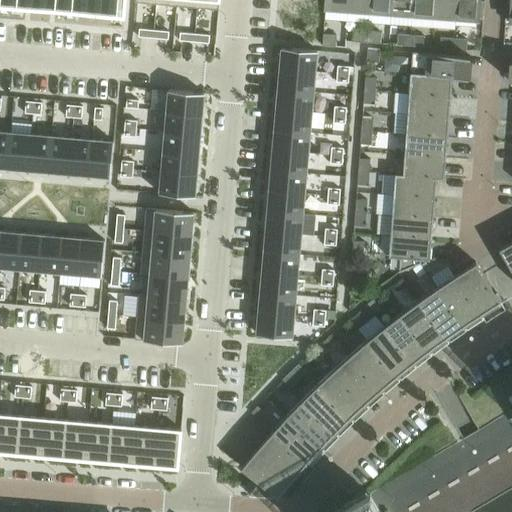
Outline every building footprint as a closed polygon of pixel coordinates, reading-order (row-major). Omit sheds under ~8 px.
[(0,0),(14,2),(41,4),(69,7),(96,9),(125,12),(126,0),(0,0)] [(198,0),(198,8),(219,10),(219,0),(198,0)] [(326,0),(326,7),(348,9),(348,0),(326,0)] [(370,0),(348,0),(348,9),(370,11),(370,0)] [(370,0),(370,11),(391,12),(392,0),(370,0)] [(392,0),(391,12),(413,14),(413,0),(392,0)] [(413,0),(413,14),(434,16),(435,0),(413,0)] [(435,0),(434,16),(456,17),(457,0),(435,0)] [(457,0),(456,17),(477,19),(483,19),(485,1),(480,0),(479,0),(457,0)] [(143,29),(142,37),(154,38),(155,30),(143,29)] [(155,30),(154,38),(166,39),(167,31),(155,30)] [(354,42),(367,43),(368,32),(355,31),(354,42)] [(368,32),(367,43),(381,44),(381,33),(368,32)] [(183,33),(183,41),(195,42),(195,34),(183,33)] [(195,34),(195,42),(207,43),(207,35),(195,34)] [(323,45),(336,46),(337,35),(323,34),(323,45)] [(397,45),(410,46),(411,35),(398,34),(397,45)] [(411,35),(410,46),(424,47),(424,36),(411,35)] [(440,48),(454,49),(454,38),(441,37),(440,48)] [(454,38),(454,49),(467,50),(468,39),(454,38)] [(282,47),(280,68),(315,71),(317,50),(282,47)] [(367,62),(378,62),(379,49),(368,48),(367,62)] [(452,76),(452,77),(469,78),(471,56),(413,52),(411,73),(452,76)] [(338,65),(337,73),(349,74),(350,66),(338,65)] [(280,68),(278,89),(314,92),(315,71),(280,68)] [(337,73),(336,81),(348,82),(349,74),(337,73)] [(452,76),(411,73),(409,93),(451,97),(452,77),(452,76)] [(365,90),(376,91),(377,78),(366,77),(365,90)] [(278,89),(276,109),(312,112),(314,92),(278,89)] [(169,90),(167,111),(203,114),(205,93),(169,90)] [(376,91),(365,90),(364,103),(375,104),(376,91)] [(409,93),(408,114),(449,117),(451,97),(409,93)] [(128,100),(127,108),(139,109),(140,101),(128,100)] [(27,101),(26,113),(34,114),(35,102),(27,101)] [(35,102),(34,114),(42,115),(43,103),(35,102)] [(67,105),(66,117),(74,118),(75,105),(67,105)] [(75,105),(74,118),(82,118),(83,106),(75,105)] [(334,106),(333,114),(345,115),(346,107),(334,106)] [(96,107),(95,119),(103,120),(104,108),(96,107)] [(276,109),(274,129),(310,132),(312,112),(276,109)] [(167,111),(165,131),(201,135),(203,114),(167,111)] [(333,114),(333,122),(345,123),(345,115),(333,114)] [(406,134),(447,137),(449,117),(408,114),(406,134)] [(362,131),(373,132),(374,119),(363,118),(362,131)] [(126,120),(125,128),(137,129),(138,121),(126,120)] [(125,128),(124,136),(137,137),(137,129),(125,128)] [(274,129),(273,150),(308,153),(310,132),(274,129)] [(0,131),(0,167),(8,168),(11,132),(0,131)] [(165,131),(164,152),(199,155),(201,135),(165,131)] [(373,132),(362,131),(361,144),(372,145),(373,132)] [(11,132),(8,168),(29,170),(32,134),(11,132)] [(32,134),(29,170),(49,171),(52,136),(32,134)] [(406,134),(405,154),(446,158),(447,137),(406,134)] [(52,136),(49,171),(69,173),(72,137),(52,136)] [(72,137),(69,173),(90,175),(93,139),(72,137)] [(93,139),(90,175),(110,177),(114,141),(93,139)] [(330,146),(330,154),(342,156),(343,148),(330,146)] [(273,150),(271,170),(307,173),(308,153),(273,150)] [(164,152),(162,172),(197,175),(199,155),(164,152)] [(330,154),(329,162),(341,164),(342,156),(330,154)] [(395,174),(444,178),(446,158),(405,154),(403,174),(395,173),(395,174)] [(359,171),(370,172),(371,159),(360,158),(359,171)] [(122,161),(122,169),(134,170),(134,162),(122,161)] [(122,169),(121,177),(133,178),(134,170),(122,169)] [(271,170),(269,190),(305,193),(307,173),(271,170)] [(370,172),(359,171),(358,185),(369,185),(370,172)] [(162,172),(160,193),(196,196),(197,175),(162,172)] [(444,178),(395,174),(394,195),(435,198),(436,178),(444,179),(444,178)] [(327,187),(326,195),(338,196),(339,188),(327,187)] [(269,190),(267,211),(303,214),(305,193),(269,190)] [(326,195),(326,203),(338,204),(338,196),(326,195)] [(394,195),(392,215),(433,218),(435,198),(394,195)] [(355,212),(367,213),(368,200),(357,199),(355,212)] [(147,208),(145,231),(192,235),(194,212),(147,208)] [(267,211),(266,231),(301,234),(303,214),(267,211)] [(367,213),(355,212),(354,225),(366,226),(367,213)] [(433,218),(392,215),(391,235),(432,238),(433,218)] [(114,216),(113,228),(121,229),(122,217),(114,216)] [(113,228),(111,240),(119,241),(121,229),(113,228)] [(323,228),(323,236),(335,237),(336,229),(323,228)] [(3,231),(0,263),(0,267),(20,269),(23,233),(3,231)] [(145,231),(143,252),(190,256),(192,235),(145,231)] [(266,231),(264,251),(299,254),(301,234),(266,231)] [(23,233),(20,269),(40,271),(43,235),(23,233)] [(43,235),(40,271),(61,272),(64,237),(43,235)] [(432,238),(391,235),(389,257),(401,257),(400,271),(399,271),(399,272),(421,263),(421,262),(421,259),(430,260),(432,238)] [(323,236),(322,244),(334,245),(335,237),(323,236)] [(64,237),(61,272),(81,274),(84,239),(64,237)] [(84,239),(81,274),(102,276),(105,240),(84,239)] [(353,254),(364,255),(365,241),(353,241),(353,254)] [(511,241),(509,243),(500,248),(500,249),(511,269),(511,241)] [(264,251),(262,271),(298,275),(299,254),(264,251)] [(143,252),(141,274),(188,278),(190,256),(143,252)] [(110,259),(109,271),(117,272),(118,260),(110,259)] [(456,275),(479,310),(498,298),(476,262),(456,275)] [(320,268),(319,276),(331,277),(332,269),(320,268)] [(109,271),(108,283),(116,284),(117,272),(109,271)] [(262,271),(260,292),(296,295),(298,275),(262,271)] [(139,294),(139,295),(187,299),(188,278),(141,274),(141,275),(146,275),(144,295),(139,294)] [(438,287),(464,326),(481,315),(478,311),(479,310),(456,275),(438,287)] [(319,276),(318,284),(331,285),(331,277),(319,276)] [(419,300),(447,338),(464,326),(438,287),(419,300)] [(31,290),(29,302),(37,303),(39,291),(31,290)] [(39,291),(37,303),(45,304),(47,291),(39,291)] [(260,292),(259,312),(294,315),(296,295),(260,292)] [(71,294),(70,306),(78,307),(79,294),(71,294)] [(79,294),(78,307),(86,307),(87,295),(79,294)] [(139,295),(137,317),(185,321),(187,299),(139,295)] [(447,338),(419,300),(402,313),(430,350),(447,338)] [(106,302),(105,314),(113,315),(114,303),(106,302)] [(316,309),(316,317),(328,318),(328,310),(316,309)] [(259,312),(257,333),(292,336),(294,315),(259,312)] [(384,326),(414,363),(430,350),(402,313),(384,326)] [(105,314),(104,326),(112,327),(113,315),(105,314)] [(137,317),(135,339),(183,344),(185,321),(137,317)] [(316,317),(315,325),(327,326),(328,318),(316,317)] [(367,339),(397,376),(414,363),(384,326),(367,339)] [(367,339),(350,354),(382,390),(397,376),(367,339)] [(350,354),(334,369),(366,403),(382,390),(350,354)] [(298,362),(287,379),(296,385),(307,368),(298,362)] [(334,369),(318,384),(351,418),(366,403),(334,369)] [(303,399),(336,432),(351,418),(318,384),(303,399)] [(16,385),(15,397),(23,398),(24,386),(16,385)] [(24,386),(23,398),(31,398),(32,386),(24,386)] [(61,389),(60,401),(68,402),(69,390),(61,389)] [(69,390),(68,402),(76,402),(77,390),(69,390)] [(107,393),(106,405),(114,406),(115,393),(107,393)] [(115,393),(114,406),(122,406),(123,394),(115,393)] [(152,397),(151,409),(159,410),(160,397),(152,397)] [(160,397),(159,410),(167,410),(168,398),(160,397)] [(336,432),(303,399),(287,415),(322,447),(336,432)] [(511,411),(471,435),(371,494),(379,506),(381,511),(470,511),(511,487),(511,411)] [(0,413),(0,451),(18,453),(21,416),(0,413)] [(305,459),(304,460),(307,463),(322,447),(287,415),(272,431),(296,453),(297,452),(305,459)] [(21,416),(18,453),(41,455),(44,418),(21,416)] [(44,418),(41,455),(64,457),(67,419),(44,418)] [(67,419),(64,457),(86,459),(90,421),(67,419)] [(90,421),(86,459),(109,461),(112,423),(90,421)] [(112,423),(109,461),(132,463),(135,425),(112,423)] [(135,425),(132,463),(154,465),(158,427),(135,425)] [(158,427),(154,465),(178,467),(181,429),(158,427)] [(258,447),(257,449),(289,476),(291,477),(293,479),(307,463),(305,461),(304,460),(305,459),(297,452),(296,453),(272,431),(266,439),(258,447)] [(249,459),(242,467),(259,481),(249,495),(272,496),(274,494),(276,495),(278,497),(279,495),(292,480),(293,479),(291,477),(289,476),(257,449),(256,450),(249,459)] [(381,511),(379,506),(371,494),(371,493),(338,511),(381,511)]
